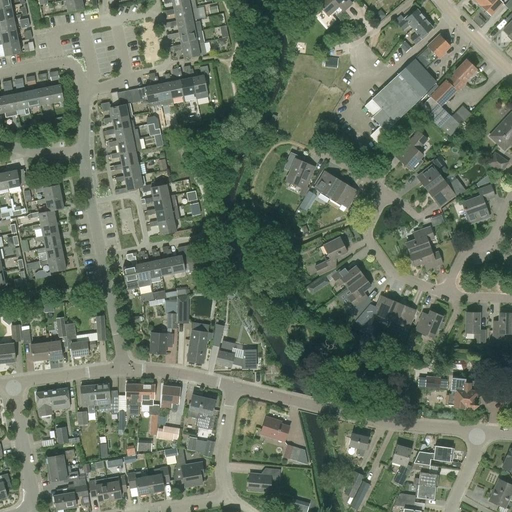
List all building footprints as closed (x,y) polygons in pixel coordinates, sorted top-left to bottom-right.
[(10,0),(0,0),(0,9),(12,7),(10,0)] [(81,0),(66,0),(68,13),(84,10),(81,0)] [(164,0),(165,4),(173,2),(175,10),(175,12),(191,9),(196,7),(195,0),(164,0)] [(352,3),(348,0),(319,0),(318,1),(316,0),(309,0),(307,2),(311,6),(316,2),(328,15),(338,5),(343,11),(352,3)] [(487,0),(482,6),(485,10),(485,12),(487,15),(490,14),(491,15),(503,3),(502,2),(504,0),(487,0)] [(12,7),(0,9),(0,20),(14,18),(12,7)] [(175,12),(175,10),(167,11),(167,16),(175,14),(177,21),(177,24),(193,20),(199,19),(196,7),(191,9),(175,12)] [(412,29),(425,18),(424,17),(424,15),(423,14),(421,13),(417,9),(411,15),(410,13),(404,18),(404,19),(398,24),(403,30),(409,25),(412,29)] [(377,14),(380,19),(386,16),(382,10),(377,14)] [(1,34),(17,30),(14,18),(0,20),(0,29),(1,32),(1,34)] [(427,33),(433,28),(429,23),(430,21),(428,19),(426,19),(425,18),(412,29),(416,33),(410,38),(416,44),(421,39),(422,40),(428,34),(427,33)] [(28,19),(23,20),(19,20),(21,29),(30,27),(28,19)] [(165,24),(166,28),(178,26),(179,33),(180,36),(202,31),(200,21),(194,22),(193,20),(177,24),(177,21),(165,24)] [(511,20),(503,30),(511,38),(511,20)] [(3,45),(19,42),(17,30),(1,34),(1,32),(0,32),(0,45),(3,45)] [(180,36),(179,33),(167,36),(168,40),(180,38),(181,45),(182,47),(198,44),(205,43),(202,31),(180,36)] [(388,134),(386,132),(419,100),(436,83),(425,71),(451,46),(441,35),(415,60),(372,100),(381,110),(373,118),(380,126),(370,135),(377,144),(388,134)] [(406,52),(411,47),(406,41),(401,46),(406,52)] [(19,42),(3,45),(6,57),(22,54),(19,42)] [(182,47),(181,45),(173,46),(174,51),(183,49),(185,59),(207,55),(205,43),(198,44),(182,47)] [(338,67),(339,57),(327,56),(326,66),(338,67)] [(454,73),(455,74),(448,81),(452,86),(456,89),(455,89),(457,91),(465,83),(463,81),(475,69),(467,60),(454,73)] [(184,97),(196,94),(192,79),(195,78),(193,70),(191,70),(190,66),(184,67),(185,72),(189,74),(190,79),(184,80),(181,81),(184,97)] [(202,77),(195,78),(192,79),(196,94),(208,92),(204,76),(209,75),(207,66),(200,67),(202,77)] [(172,99),(184,97),(181,81),(184,80),(182,72),(178,72),(178,68),(172,69),(173,74),(178,76),(179,81),(171,83),(169,83),(172,99)] [(158,76),(155,77),(154,72),(148,74),(150,79),(154,81),(155,86),(145,88),(148,100),(149,107),(161,105),(160,101),(157,85),(160,85),(158,76)] [(167,83),(160,85),(157,85),(160,101),(161,105),(161,106),(173,104),(172,99),(169,83),(171,83),(170,74),(165,75),(167,83)] [(452,86),(448,81),(447,81),(431,97),(440,105),(455,89),(456,89),(452,86)] [(53,103),(64,101),(61,85),(49,87),(53,103)] [(53,103),(49,87),(38,90),(41,106),(53,103)] [(145,87),(138,89),(141,101),(148,100),(145,88),(145,87)] [(138,89),(131,90),(134,103),(141,101),(138,89)] [(41,106),(38,90),(26,92),(29,108),(41,106)] [(127,104),(130,103),(134,103),(131,90),(125,91),(127,104)] [(126,104),(127,104),(125,91),(118,93),(120,104),(121,106),(127,105),(126,104)] [(29,108),(26,92),(14,95),(17,110),(29,108)] [(120,104),(118,93),(118,92),(111,94),(113,106),(120,104)] [(17,110),(14,95),(2,97),(6,113),(7,117),(18,115),(17,110)] [(431,97),(420,109),(439,128),(440,127),(450,116),(431,97)] [(121,106),(111,108),(110,103),(102,104),(103,112),(112,111),(113,118),(114,120),(129,117),(133,116),(130,103),(127,104),(126,104),(127,105),(121,106)] [(461,125),(460,125),(471,114),(462,106),(452,117),(451,116),(450,116),(440,127),(450,137),(461,125)] [(491,138),(504,150),(511,142),(511,143),(511,142),(511,113),(495,130),(497,132),(491,138)] [(130,120),(129,117),(114,120),(113,118),(105,119),(106,124),(114,122),(115,129),(116,131),(135,128),(133,119),(130,120)] [(155,123),(148,124),(150,136),(155,135),(157,147),(164,145),(160,128),(156,129),(155,123)] [(116,134),(118,142),(118,144),(140,140),(138,128),(135,129),(135,128),(116,131),(115,129),(107,131),(108,136),(116,134)] [(420,159),(424,156),(418,151),(427,140),(417,132),(406,147),(405,146),(395,156),(400,161),(401,160),(410,169),(411,168),(414,171),(423,162),(420,159)] [(142,151),(140,140),(118,144),(118,142),(109,143),(110,148),(118,146),(120,153),(120,156),(136,153),(142,151)] [(139,164),(136,153),(120,156),(120,153),(112,155),(113,159),(121,158),(122,165),(123,167),(139,164)] [(501,172),(508,162),(495,153),(488,163),(501,172)] [(439,156),(432,161),(438,169),(445,163),(439,156)] [(159,160),(160,169),(167,168),(166,158),(159,160)] [(305,190),(314,168),(295,160),(286,182),(305,190)] [(123,170),(125,177),(125,179),(141,176),(139,164),(123,167),(122,165),(114,167),(115,171),(123,170)] [(428,191),(443,180),(432,165),(417,177),(420,182),(428,191)] [(18,171),(21,186),(27,185),(24,169),(18,171)] [(21,186),(18,171),(18,170),(6,173),(9,188),(21,186)] [(0,190),(9,188),(6,173),(0,173),(0,190)] [(330,198),(340,182),(340,177),(334,174),(331,177),(325,173),(315,189),(330,198)] [(143,188),(141,176),(125,179),(125,177),(116,178),(117,183),(126,181),(127,188),(119,190),(120,195),(128,193),(128,191),(143,188)] [(448,186),(443,180),(428,191),(436,201),(446,194),(450,199),(463,188),(456,179),(448,186)] [(340,182),(330,198),(347,208),(357,192),(351,189),(351,188),(351,187),(350,186),(349,185),(349,184),(348,183),(347,183),(346,182),(345,182),(344,182),(343,182),(342,182),(340,182)] [(46,198),(47,200),(63,197),(60,185),(44,188),(46,198)] [(143,188),(144,193),(152,191),(154,198),(154,200),(169,196),(167,185),(152,188),(151,186),(143,188)] [(489,217),(483,201),(494,197),(490,186),(478,190),(480,196),(461,203),(469,224),(489,217)] [(189,200),(198,199),(196,190),(188,191),(189,200)] [(316,195),(309,191),(299,207),(306,212),(316,195)] [(175,195),(169,196),(154,200),(154,198),(145,200),(146,204),(154,202),(156,210),(156,211),(177,207),(175,195)] [(65,209),(63,197),(47,200),(46,198),(37,200),(38,205),(47,203),(49,211),(48,211),(48,212),(54,210),(55,211),(65,209)] [(157,214),(158,222),(159,223),(174,220),(180,219),(177,207),(156,211),(156,210),(148,211),(149,216),(157,214)] [(41,225),(57,222),(55,211),(54,210),(48,212),(48,211),(39,213),(38,212),(30,214),(27,216),(28,219),(40,217),(41,224),(41,225)] [(177,233),(174,220),(159,223),(158,222),(150,223),(151,228),(159,226),(161,236),(177,233)] [(59,234),(57,222),(41,225),(41,224),(32,226),(33,230),(42,229),(43,235),(44,237),(59,234)] [(410,255),(430,248),(427,241),(434,239),(430,228),(413,234),(415,240),(406,244),(410,255)] [(62,246),(59,234),(44,237),(43,235),(35,238),(35,242),(44,240),(46,247),(46,249),(62,246)] [(332,261),(347,253),(340,238),(324,246),(328,256),(324,258),(326,262),(316,267),(320,276),(331,270),(329,265),(333,263),(332,261)] [(64,257),(62,246),(46,249),(46,247),(37,249),(38,254),(47,252),(48,259),(48,260),(64,257)] [(180,257),(173,258),(171,258),(174,274),(175,277),(176,279),(185,277),(186,275),(185,272),(186,272),(185,264),(192,263),(189,246),(178,248),(180,257)] [(162,276),(174,274),(171,258),(173,258),(172,249),(169,250),(169,247),(163,248),(165,254),(168,253),(169,259),(161,260),(159,261),(162,276)] [(426,269),(442,264),(438,253),(432,255),(430,248),(410,255),(414,266),(424,263),(426,269)] [(150,279),(162,276),(159,261),(161,260),(160,252),(155,253),(157,261),(150,262),(147,263),(150,279)] [(138,281),(139,281),(135,265),(138,265),(136,257),(134,257),(133,254),(127,255),(128,260),(132,262),(133,266),(123,268),(128,290),(139,287),(138,281)] [(145,263),(138,265),(135,265),(139,281),(138,281),(139,287),(151,285),(150,279),(147,263),(150,262),(148,254),(144,255),(145,263)] [(66,269),(64,257),(48,260),(48,259),(39,261),(40,265),(49,264),(51,272),(66,269)] [(350,273),(347,268),(333,278),(339,287),(344,284),(348,290),(364,279),(357,269),(350,273)] [(322,276),(308,286),(313,294),(327,283),(322,276)] [(355,300),(371,289),(364,279),(348,290),(352,296),(347,299),(354,309),(359,305),(355,300)] [(177,297),(177,314),(177,323),(188,323),(189,295),(177,297)] [(374,314),(392,321),(399,304),(381,297),(374,314)] [(409,328),(416,311),(399,304),(392,321),(409,328)] [(444,323),(440,321),(442,317),(430,312),(429,316),(424,314),(416,331),(433,338),(437,328),(441,330),(444,323)] [(485,343),(485,331),(480,331),(480,313),(467,313),(466,333),(475,334),(475,343),(485,343)] [(177,329),(177,323),(177,314),(167,314),(167,328),(177,329)] [(503,334),(511,334),(511,314),(499,314),(499,331),(493,331),(493,345),(503,346),(503,334)] [(104,316),(96,316),(97,341),(106,340),(104,316)] [(56,318),(58,337),(59,337),(66,336),(64,317),(56,318)] [(65,324),(68,349),(71,348),(73,357),(88,355),(87,349),(95,347),(94,340),(77,343),(74,323),(65,324)] [(12,342),(21,341),(19,325),(11,326),(12,342)] [(223,327),(215,325),(212,345),(219,347),(222,336),(221,335),(223,327)] [(22,331),(24,344),(31,343),(29,330),(22,331)] [(204,364),(208,333),(192,330),(188,362),(204,364)] [(172,347),(173,335),(152,333),(150,353),(165,355),(166,347),(172,347)] [(49,360),(49,361),(62,359),(59,337),(58,337),(46,339),(47,343),(49,360)] [(231,368),(232,364),(242,366),(242,369),(242,368),(255,368),(255,355),(253,355),(253,353),(241,353),(241,356),(231,354),(234,344),(222,342),(220,352),(218,351),(215,364),(231,368)] [(49,360),(47,343),(31,346),(33,362),(49,360)] [(0,363),(15,362),(14,344),(0,345),(0,363)] [(463,370),(466,367),(467,363),(469,361),(466,357),(464,359),(454,358),(453,369),(463,370)] [(425,389),(439,390),(439,389),(447,390),(448,380),(440,379),(440,377),(426,376),(426,378),(419,377),(418,387),(425,388),(425,389)] [(449,394),(449,395),(446,395),(445,403),(448,404),(448,405),(454,406),(454,407),(464,408),(464,407),(472,405),(473,407),(477,405),(476,402),(478,382),(470,381),(470,385),(464,384),(465,381),(452,379),(452,386),(457,387),(456,395),(449,394)] [(108,384),(95,386),(96,399),(98,399),(99,412),(111,410),(111,414),(118,413),(118,390),(109,391),(108,384)] [(139,400),(140,400),(140,386),(126,385),(126,406),(138,406),(139,400)] [(94,399),(96,399),(95,386),(81,387),(83,407),(88,406),(88,413),(95,412),(94,399)] [(140,386),(140,400),(143,400),(143,406),(154,407),(154,404),(155,386),(140,386)] [(177,410),(178,404),(180,388),(163,387),(161,407),(172,408),(171,411),(172,412),(174,413),(175,413),(177,412),(177,410)] [(49,391),(51,408),(61,406),(62,409),(70,407),(67,388),(49,391)] [(52,415),(51,408),(49,391),(37,393),(40,416),(52,415)] [(198,420),(203,399),(193,397),(190,411),(188,418),(198,420)] [(216,402),(203,399),(198,420),(197,428),(210,430),(213,416),(216,402)] [(159,405),(154,404),(154,407),(143,406),(141,406),(141,412),(149,412),(149,415),(152,415),(158,415),(159,405)] [(78,425),(88,424),(86,411),(77,412),(78,425)] [(277,421),(267,417),(261,435),(285,442),(290,427),(276,423),(277,421)] [(173,439),(177,440),(179,428),(163,426),(163,429),(158,428),(157,438),(173,441),(173,439)] [(58,439),(67,437),(66,428),(56,430),(58,439)] [(368,444),(369,438),(352,433),(350,445),(359,448),(357,455),(363,456),(365,449),(369,450),(370,444),(368,444)] [(59,445),(68,444),(67,437),(58,439),(59,445)] [(187,449),(195,451),(197,438),(189,437),(187,449)] [(211,458),(214,443),(208,441),(205,451),(202,451),(201,456),(211,458)] [(138,442),(138,450),(152,450),(153,442),(138,442)] [(407,464),(411,449),(404,447),(405,446),(404,444),(400,443),(399,444),(399,445),(397,445),(393,462),(403,465),(398,473),(406,477),(411,467),(407,464)] [(297,462),(301,450),(288,445),(283,458),(297,462)] [(431,459),(433,459),(450,462),(452,448),(435,446),(434,454),(420,452),(411,469),(429,472),(431,459)] [(194,466),(186,468),(183,449),(179,447),(174,480),(183,479),(185,488),(203,485),(201,477),(204,476),(202,463),(193,464),(194,466)] [(511,449),(510,450),(502,467),(511,471),(511,449)] [(50,470),(66,467),(65,461),(75,459),(74,450),(59,453),(60,456),(48,458),(50,470)] [(78,472),(67,474),(66,467),(50,470),(50,474),(48,474),(49,481),(51,481),(52,483),(64,480),(65,483),(79,481),(78,472)] [(160,470),(161,475),(149,478),(152,494),(164,492),(163,484),(170,483),(168,468),(160,470)] [(280,477),(281,470),(267,469),(266,476),(250,475),(248,491),(270,492),(272,477),(280,477)] [(353,498),(363,476),(354,472),(344,494),(353,498)] [(401,487),(406,477),(398,473),(393,483),(401,487)] [(414,478),(414,484),(436,487),(437,475),(421,473),(420,479),(414,478)] [(0,482),(0,498),(8,496),(5,488),(11,486),(8,474),(1,475),(3,482),(0,482)] [(152,494),(149,478),(136,480),(135,474),(128,475),(130,489),(137,488),(139,496),(152,494)] [(107,480),(110,501),(122,499),(121,494),(127,493),(124,477),(107,480)] [(92,499),(98,498),(99,503),(110,501),(107,480),(89,483),(92,499)] [(504,508),(511,490),(511,485),(499,480),(489,501),(504,508)] [(357,510),(370,485),(363,481),(350,507),(357,510)] [(436,487),(414,484),(417,484),(415,497),(434,499),(436,487)] [(68,489),(69,494),(54,497),(57,510),(76,507),(75,498),(88,495),(87,485),(68,489)] [(399,494),(397,500),(414,502),(415,496),(399,494)] [(413,508),(414,502),(397,500),(394,506),(413,508)]
